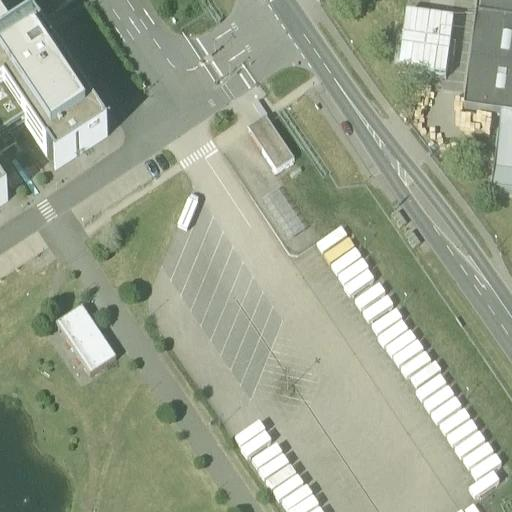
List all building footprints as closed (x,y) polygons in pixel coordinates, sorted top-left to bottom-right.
[(340,0),(367,31),(397,6),(391,0),(340,0)] [(511,0),(477,0),(463,117),(501,122),(511,123),(511,0)] [(9,45),(0,31),(0,210),(8,205),(0,194),(0,160),(1,162),(17,151),(9,139),(25,128),(55,174),(107,139),(34,29),(9,45)] [(511,123),(501,122),(491,196),(511,198),(511,123)] [(268,127),(250,139),(276,177),(294,165),(268,127)] [(116,364),(82,313),(56,331),(90,382),(116,364)]
